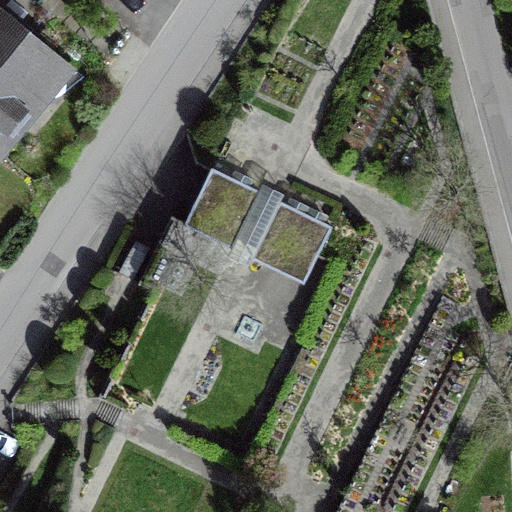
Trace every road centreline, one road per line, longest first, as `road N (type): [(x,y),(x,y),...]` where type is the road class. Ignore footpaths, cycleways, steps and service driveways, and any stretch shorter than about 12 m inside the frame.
road 1 (residential): [(0,338),(218,0)]
road 2 (unclassified): [(471,0),(511,161)]
